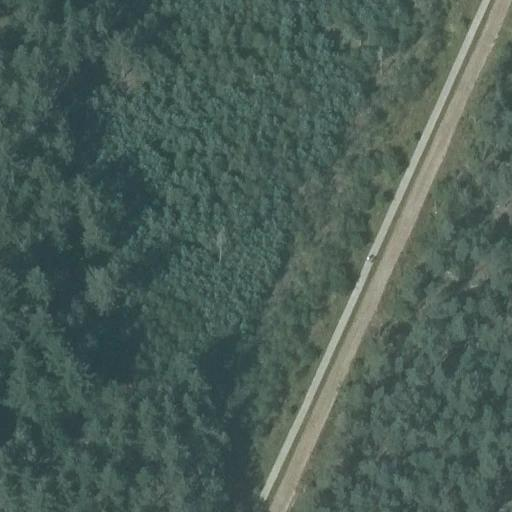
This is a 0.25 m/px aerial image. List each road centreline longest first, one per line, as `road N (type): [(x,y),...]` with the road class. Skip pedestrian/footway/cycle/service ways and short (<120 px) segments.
road 1 (track): [(272,511),(501,0)]
road 2 (track): [(219,511),(212,400),(179,377),(0,475)]
